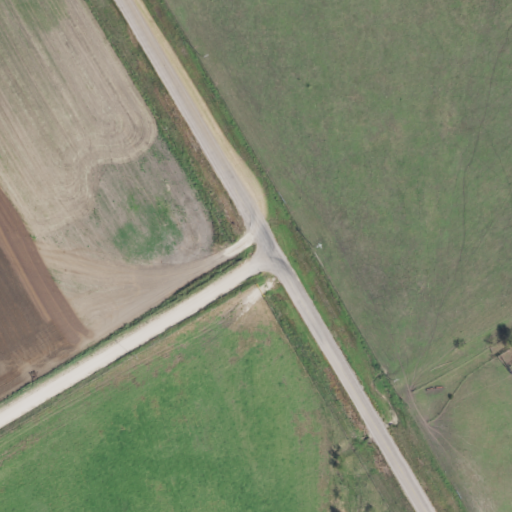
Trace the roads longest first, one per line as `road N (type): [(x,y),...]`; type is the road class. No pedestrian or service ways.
road 1 (secondary): [(126,0),(428,511)]
road 2 (residential): [(0,423),(275,254)]
